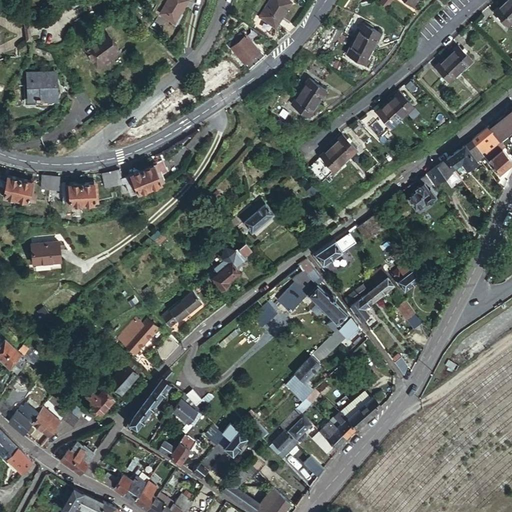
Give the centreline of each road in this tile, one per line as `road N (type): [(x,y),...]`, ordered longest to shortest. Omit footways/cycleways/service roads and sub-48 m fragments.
road 1 (tertiary): [(325,0),(235,93),(156,141),(85,163)]
road 2 (residential): [(511,90),(307,248)]
road 3 (residential): [(307,248),(183,346),(128,408)]
road 4 (residential): [(479,0),(304,149)]
road 5 (tertiary): [(511,193),(410,389)]
road 6 (residential): [(221,0),(204,47),(170,89),(88,149),(85,163)]
road 7 (track): [(217,125),(206,160),(182,194),(99,258),(75,259)]
road 8 (residential): [(307,248),(410,389)]
road 9 (tertiary): [(306,511),(410,389)]
road 10 (residential): [(117,426),(250,511)]
